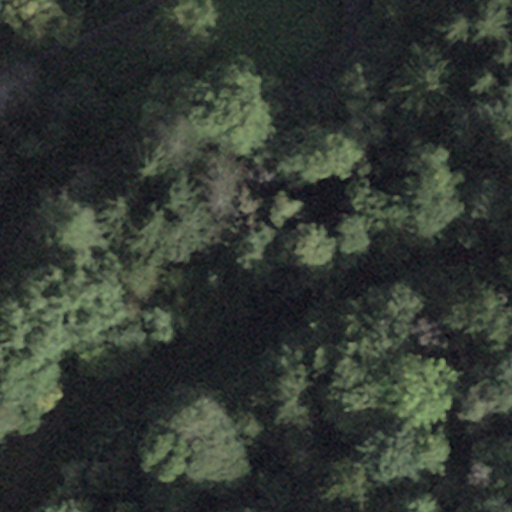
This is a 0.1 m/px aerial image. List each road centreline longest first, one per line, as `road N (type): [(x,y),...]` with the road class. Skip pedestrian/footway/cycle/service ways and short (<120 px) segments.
road 1 (track): [(0,282),(52,211),(108,154),(165,117),(221,103),(308,98),(327,87),(364,51),(372,0)]
road 2 (track): [(165,0),(0,78)]
